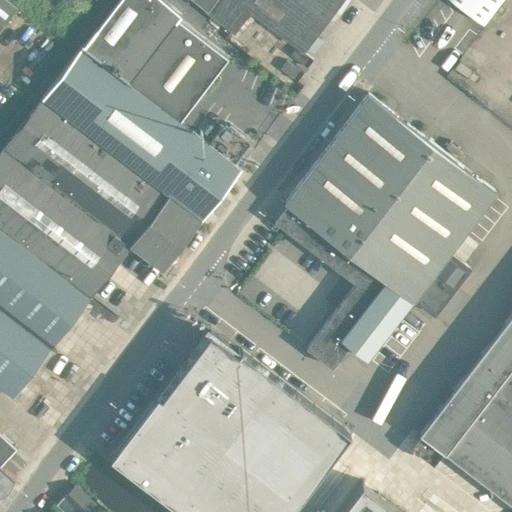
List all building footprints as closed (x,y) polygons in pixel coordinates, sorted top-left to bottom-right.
[(0,0),(0,26),(16,7),(6,0),(0,0)] [(116,0),(82,43),(43,94),(200,218),(240,166),(179,120),(227,56),(177,17),(180,13),(163,0),(116,0)] [(249,9),(296,45),(303,50),(341,0),(194,0),(207,10),(206,10),(233,31),(249,9)] [(452,0),(483,23),(500,0),(452,0)] [(313,58),(303,50),(296,45),(290,54),(306,66),(313,58)] [(279,67),(296,80),(303,71),(286,59),(279,67)] [(288,202),(275,218),(274,220),(275,221),(276,220),(355,281),(305,346),(331,366),(349,343),(366,355),(412,296),(434,313),(470,266),(448,249),(495,189),(368,91),(285,199),(288,202)] [(200,218),(43,94),(2,147),(130,244),(162,267),(200,218)] [(210,140),(235,160),(245,146),(220,127),(210,140)] [(2,147),(0,149),(0,223),(90,295),(130,244),(2,147)] [(90,295),(0,223),(0,304),(52,345),(90,295)] [(0,304),(0,386),(13,396),(52,345),(0,304)] [(511,310),(419,431),(511,502),(511,310)] [(157,393),(110,454),(185,511),(404,511),(362,479),(336,511),(287,511),(350,431),(241,348),(239,351),(210,329),(160,395),(157,392),(157,393)] [(1,432),(0,432),(0,491),(14,476),(0,463),(0,461),(16,446),(1,432)] [(110,511),(84,486),(59,511),(110,511)]
